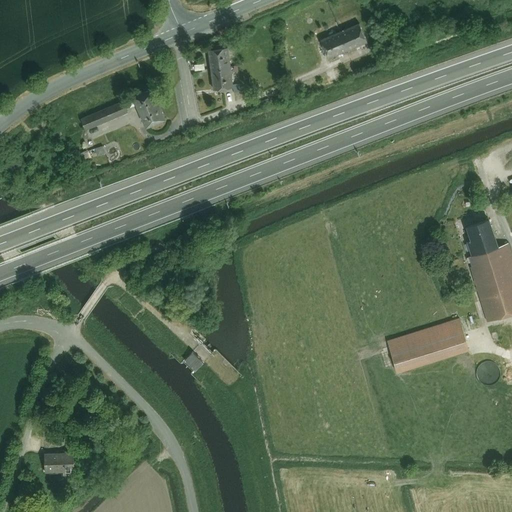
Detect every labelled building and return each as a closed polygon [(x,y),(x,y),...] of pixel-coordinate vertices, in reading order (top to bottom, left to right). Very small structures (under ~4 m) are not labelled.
[(361,23),(321,39),(329,58),(369,42),(361,23)] [(230,46),(209,48),(214,92),(236,91),(230,46)] [(324,72),(329,83),(340,78),(334,67),(324,72)] [(156,88),(133,97),(146,127),(168,119),(156,88)] [(81,119),(86,132),(130,113),(125,101),(81,119)] [(98,155),(106,151),(103,144),(95,147),(98,155)] [(468,240),(466,241),(471,256),(498,247),(490,219),(464,227),(468,240)] [(471,256),(469,256),(488,318),(511,310),(511,255),(509,244),(498,247),(471,256)] [(459,317),(389,340),(399,371),(469,348),(459,317)] [(193,352),(184,361),(189,366),(195,371),(203,362),(198,357),(193,352)] [(44,452),(45,472),(63,471),(63,474),(75,474),(74,451),(44,452)]
